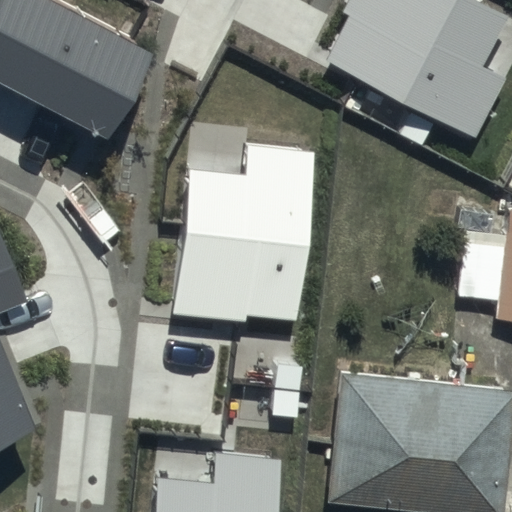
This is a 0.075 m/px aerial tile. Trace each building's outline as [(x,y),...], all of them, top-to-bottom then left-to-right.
[(152,54),(51,0),(0,0),(0,81),(107,139),(152,54)] [(509,16),(477,0),(344,0),(340,9),(351,15),(327,61),(478,139),(508,80),(483,67),(509,16)] [(97,143),(85,223),(136,229),(145,148),(97,143)] [(315,152),(244,144),(240,175),(190,169),(175,310),(296,324),(315,152)] [(498,219),(455,215),(449,285),(489,289),(487,306),(511,308),(511,202),(499,201),(498,219)] [(0,440),(33,427),(0,345),(0,311),(26,301),(0,236),(0,440)] [(511,376),(341,359),(328,488),(503,506),(511,418),(511,376)] [(275,511),(282,459),(210,451),(207,482),(157,476),(153,511),(275,511)]
